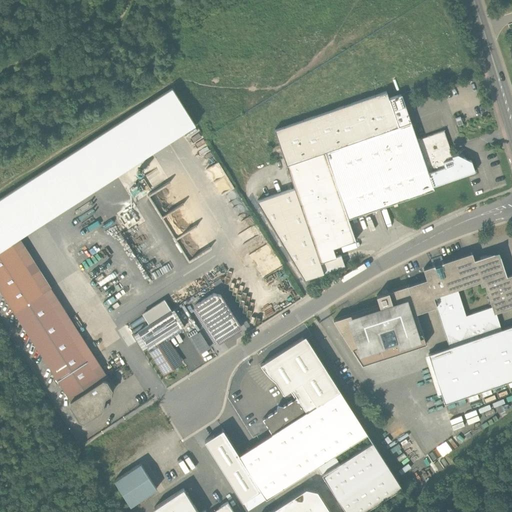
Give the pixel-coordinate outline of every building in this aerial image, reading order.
[(274,130),(294,188),(257,201),(305,280),(323,273),(320,263),(336,257),(333,248),(356,240),(348,219),(434,189),(433,186),(417,140),(401,94),(389,99),(386,91),(274,130)] [(444,131),(417,140),(433,186),(475,172),(471,161),(457,155),(453,156),(444,131)] [(150,192),(187,258),(209,245),(190,210),(184,214),(179,205),(184,202),(171,180),(150,192)] [(0,248),(0,288),(71,399),(103,379),(14,240),(0,248)] [(501,331),(496,313),(511,308),(511,275),(507,277),(503,264),(499,252),(487,256),(474,260),(472,253),(423,269),(426,279),(407,286),(416,313),(436,307),(449,348),(501,331)] [(336,257),(320,263),(323,273),(345,266),(341,255),(336,257)] [(416,313),(407,286),(376,296),(379,305),(333,320),(362,365),(426,344),(416,313)] [(241,327),(220,295),(214,293),(194,306),(217,342),(241,327)] [(138,332),(148,349),(165,338),(182,327),(171,310),(138,332)] [(511,327),(501,331),(449,348),(428,354),(444,404),(511,382),(511,327)] [(196,333),(186,340),(197,357),(207,351),(196,333)] [(306,411),(340,390),(305,336),(260,364),(263,368),(266,372),(269,375),(272,378),(275,381),(283,393),(291,388),(297,397),(306,411)] [(165,338),(148,349),(164,374),(181,363),(165,338)] [(112,388),(107,380),(103,379),(71,399),(69,404),(79,420),(84,421),(102,409),(105,397),(111,393),(112,388)] [(238,455),(266,498),(316,466),(367,433),(340,390),(306,411),(272,433),(238,455)] [(306,411),(297,397),(283,406),(277,404),(276,410),(262,419),(272,433),(306,411)] [(362,511),(402,487),(367,433),(316,466),(346,511),(330,511),(317,490),(306,488),(267,511),(362,511)] [(157,488),(140,463),(114,479),(130,505),(157,488)] [(198,511),(183,488),(154,507),(156,511),(198,511)] [(234,511),(227,501),(210,511),(234,511)]
